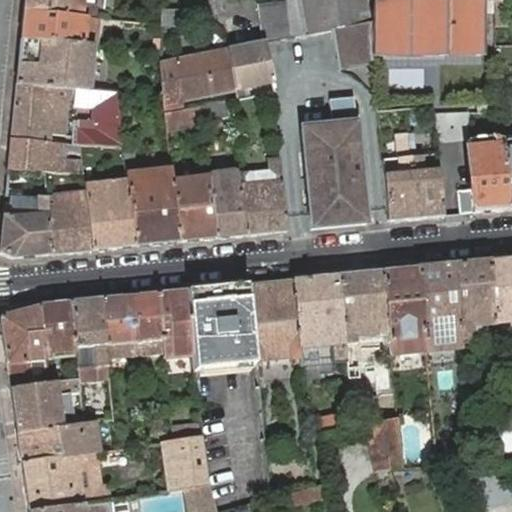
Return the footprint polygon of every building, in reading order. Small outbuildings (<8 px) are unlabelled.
[(24,0),(23,13),(80,19),(83,19),(93,20),(94,8),(81,7),(81,0),(24,0)] [(291,0),(288,3),(286,3),(289,39),(331,31),(371,23),(371,3),(371,0),(291,0)] [(370,43),(372,59),(484,56),(484,2),(371,3),(371,23),(370,43)] [(289,39),(286,3),(259,6),(263,44),(267,43),(289,39)] [(504,28),(504,3),(493,3),(494,28),(504,28)] [(161,27),(161,12),(162,6),(150,6),(149,26),(161,27)] [(161,27),(161,28),(197,26),(196,10),(161,12),(161,27)] [(23,13),(20,41),(81,46),(91,47),(103,48),(105,22),(93,20),(83,19),(80,19),(23,13)] [(371,23),(331,31),(338,71),(373,65),(372,59),(370,43),(371,23)] [(105,59),(107,48),(103,48),(91,47),(81,46),(20,41),(16,86),(75,91),(88,92),(91,58),(105,59)] [(267,43),(263,44),(228,52),(159,66),(159,75),(161,98),(162,100),(162,105),(236,91),(274,83),(267,43)] [(75,91),(16,86),(13,112),(12,126),(50,130),(49,135),(64,136),(67,100),(71,96),(75,96),(75,91)] [(88,92),(75,91),(75,96),(74,105),(96,106),(95,123),(80,122),(78,147),(80,147),(122,149),(117,105),(116,94),(88,92)] [(117,105),(162,100),(161,98),(116,94),(117,105)] [(311,231),(366,225),(356,123),(354,99),(328,101),(331,126),(301,129),(311,231)] [(229,120),(227,103),(198,109),(200,120),(200,125),(229,120)] [(200,120),(198,109),(163,115),(165,126),(166,134),(201,128),(200,125),(200,120)] [(50,130),(12,126),(10,140),(48,144),(49,135),(50,130)] [(409,151),(407,136),(396,137),(397,152),(409,151)] [(78,147),(60,145),(48,144),(10,140),(7,171),(43,174),(58,175),(83,176),(82,166),(59,165),(58,169),(52,168),(54,149),(59,150),(59,151),(81,153),(80,147),(78,147)] [(501,150),(500,144),(490,140),(467,142),(468,153),(467,154),(472,215),(507,212),(501,150)] [(511,142),(500,144),(501,150),(507,212),(511,211),(511,142)] [(387,223),(415,221),(411,176),(410,159),(409,152),(409,151),(397,152),(398,160),(397,161),(382,162),(383,178),(387,223)] [(415,221),(443,218),(438,173),(436,157),(422,158),(415,159),(414,151),(409,152),(410,159),(411,176),(415,221)] [(288,233),(278,160),(268,161),(269,171),(237,174),(237,177),(245,237),(288,233)] [(134,248),(180,243),(172,184),(170,170),(135,174),(133,163),(124,164),(125,174),(127,185),(134,248)] [(0,255),(11,260),(50,256),(46,207),(45,201),(43,174),(7,171),(5,198),(37,200),(38,215),(3,219),(0,246),(0,255)] [(215,240),(245,237),(237,177),(232,174),(212,177),(207,180),(215,240)] [(180,243),(215,240),(207,180),(172,184),(180,243)] [(92,252),(134,248),(127,185),(84,189),(86,203),(92,252)] [(5,198),(3,219),(38,215),(37,200),(5,198)] [(80,210),(80,203),(79,199),(53,202),(53,206),(54,213),(80,210)] [(50,256),(92,252),(86,203),(80,203),(80,210),(54,213),(53,206),(46,207),(50,256)] [(511,261),(510,261),(488,264),(494,325),(511,323),(511,261)] [(470,265),(452,267),(460,342),(460,345),(471,345),(470,327),(494,325),(488,264),(470,265)] [(434,269),(416,270),(423,340),(424,349),(436,348),(436,344),(460,342),(452,267),(434,269)] [(416,270),(382,274),(387,333),(390,357),(400,356),(425,354),(424,349),(423,340),(416,270)] [(382,274),(336,278),(343,347),(356,346),(355,336),(387,333),(382,274)] [(336,278),(291,283),(298,348),(329,345),(332,364),(345,362),(343,347),(336,278)] [(299,358),(299,357),(298,348),(291,283),(246,287),(254,364),(299,358)] [(246,287),(186,293),(190,340),(192,353),(194,373),(255,366),(254,364),(246,287)] [(186,293),(157,296),(162,343),(190,340),(186,293)] [(157,296),(129,299),(134,346),(162,343),(157,296)] [(129,299),(101,302),(105,347),(105,348),(134,346),(129,299)] [(101,302),(71,305),(75,350),(75,352),(77,362),(77,371),(78,381),(78,382),(108,379),(107,367),(107,362),(105,348),(105,347),(101,302)] [(71,305),(40,308),(46,361),(52,360),(51,354),(58,353),(75,352),(75,350),(71,305)] [(46,361),(40,308),(2,318),(0,320),(6,364),(10,390),(39,386),(38,378),(36,361),(46,361)] [(190,340),(162,343),(163,356),(192,353),(190,340)] [(162,343),(134,346),(135,359),(163,356),(162,343)] [(329,345),(298,348),(299,357),(299,358),(300,367),(332,364),(329,345)] [(134,346),(105,348),(107,362),(135,359),(134,346)] [(75,352),(58,353),(59,363),(71,362),(71,371),(77,371),(77,362),(75,352)] [(47,377),(38,378),(39,386),(48,385),(47,377)] [(39,386),(10,390),(17,436),(74,427),(72,420),(61,421),(58,396),(69,395),(79,394),(78,382),(78,381),(48,385),(39,386)] [(61,421),(72,420),(69,395),(58,396),(61,421)] [(353,429),(351,414),(319,420),(322,436),(353,429)] [(77,427),(83,426),(82,419),(72,420),(74,427),(77,427)] [(396,420),(366,427),(374,473),(389,471),(401,470),(396,420)] [(74,427),(17,436),(22,465),(84,456),(94,455),(96,455),(93,433),(92,424),(83,426),(77,427),(74,427)] [(172,443),(162,445),(169,494),(184,492),(207,489),(202,455),(200,439),(172,443)] [(22,465),(28,511),(42,511),(82,506),(80,492),(99,489),(94,455),(84,456),(22,465)] [(286,511),(326,501),(323,487),(275,500),(278,511),(286,511)] [(80,492),(82,506),(101,504),(99,489),(80,492)] [(213,511),(207,489),(184,492),(187,511),(213,511)] [(42,511),(110,511),(109,503),(101,504),(82,506),(42,511)]
